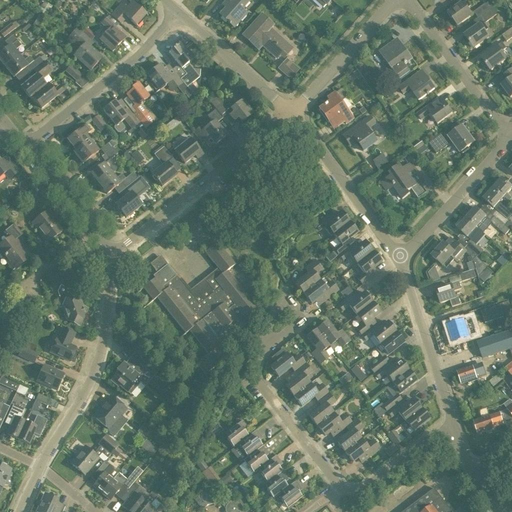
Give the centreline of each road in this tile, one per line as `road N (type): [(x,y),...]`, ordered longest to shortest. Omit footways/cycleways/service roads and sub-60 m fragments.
road 1 (unclassified): [(39,466),(98,362),(111,248)]
road 2 (unclassified): [(111,248),(290,113)]
road 3 (residential): [(24,146),(130,62),(177,11)]
road 4 (residential): [(398,261),(290,113)]
road 5 (residential): [(340,487),(254,377),(252,362),(263,347)]
road 6 (residential): [(511,137),(405,0)]
road 7 (residential): [(454,422),(398,261)]
road 8 (residential): [(398,261),(511,137)]
road 9 (unclassified): [(290,113),(393,0)]
road 10 (residential): [(290,113),(177,11)]
road 11 (residential): [(454,422),(350,497),(340,487)]
